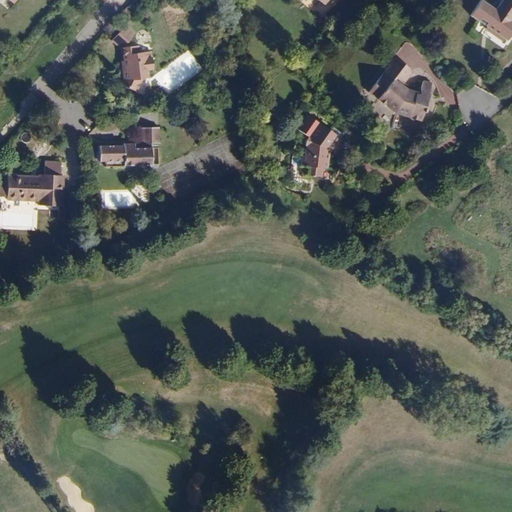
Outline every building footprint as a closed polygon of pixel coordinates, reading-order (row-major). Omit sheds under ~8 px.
[(511,0),(504,10),(489,0),(479,14),(511,39),(511,0)] [(151,65),(148,47),(137,49),(136,42),(125,43),(122,40),(135,24),(125,16),(108,37),(119,44),(121,58),(117,59),(119,76),(117,81),(131,88),(137,75),(145,75),(144,66),(151,65)] [(121,58),(119,44),(108,37),(106,39),(116,46),(117,59),(121,58)] [(396,84),(399,79),(407,67),(389,54),(387,57),(391,60),(384,69),(380,67),(364,90),(393,111),(418,119),(431,81),(422,77),(418,88),(414,87),(412,92),(405,90),(396,84)] [(384,69),(391,60),(387,57),(380,67),(384,69)] [(407,84),(399,79),(396,84),(405,90),(412,92),(414,87),(407,84)] [(323,172),(329,155),(325,154),(327,149),(331,152),(341,140),(329,131),(327,133),(307,119),(297,132),(306,138),(304,144),(306,146),(303,155),(301,154),(298,164),(302,165),(300,174),(316,179),(318,171),(323,172)] [(153,143),(153,126),(136,126),(136,143),(144,143),(153,143)] [(143,166),(144,147),(136,147),(127,147),(127,143),(116,143),(116,144),(92,144),(92,150),(92,158),(92,160),(99,160),(116,160),(116,166),(143,166)] [(60,207),(61,173),(58,173),(58,161),(42,161),(42,173),(37,174),(37,179),(28,179),(27,176),(6,177),(6,182),(6,197),(6,201),(37,201),(37,206),(60,207)]
